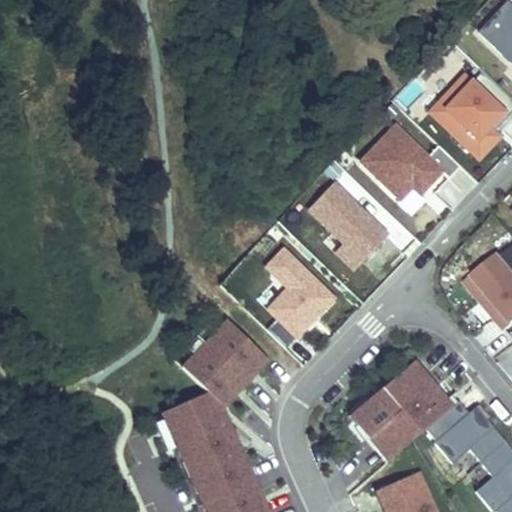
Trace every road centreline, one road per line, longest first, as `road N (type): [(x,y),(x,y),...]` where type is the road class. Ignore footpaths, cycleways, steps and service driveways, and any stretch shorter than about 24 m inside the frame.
road 1 (residential): [(323,511),(296,444),(298,404),(407,284)]
road 2 (residential): [(407,284),(511,407)]
road 3 (residential): [(511,170),(407,284)]
